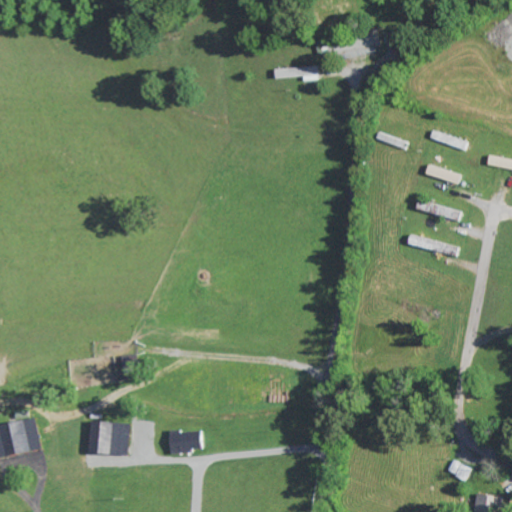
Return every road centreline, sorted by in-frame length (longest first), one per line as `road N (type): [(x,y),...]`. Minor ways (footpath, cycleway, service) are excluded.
road 1 (residential): [(511,463),(481,448),(458,420),(489,231),(496,204),(511,209),(470,344)]
road 2 (residential): [(320,511),(331,458),(326,387),(345,267),(357,99)]
